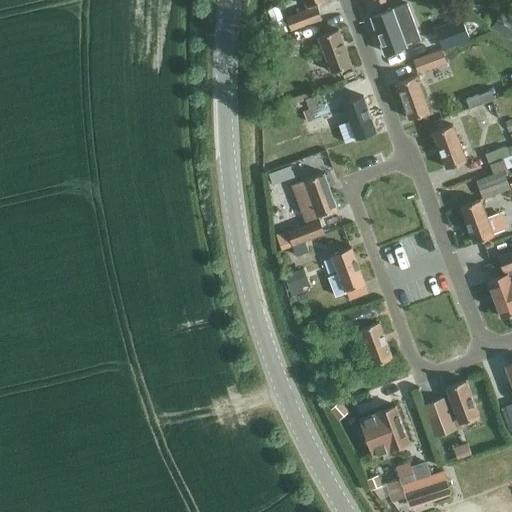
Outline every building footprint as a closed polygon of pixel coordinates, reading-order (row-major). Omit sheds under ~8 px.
[(304,0),(307,6),(308,10),(286,18),(290,30),(320,18),(315,3),(323,0),(304,0)] [(395,8),(371,17),(385,53),(411,43),(420,40),(413,20),(407,3),(395,8)] [(493,25),(511,36),(511,18),(502,11),(493,25)] [(462,19),(435,29),(442,48),(469,38),(462,19)] [(318,36),(332,72),(351,65),(338,29),(318,36)] [(296,53),(290,34),(270,41),(277,60),(296,53)] [(436,52),(414,60),(419,72),(440,64),(446,62),(442,50),(436,52)] [(396,83),(410,119),(429,111),(416,76),(396,83)] [(464,96),(468,105),(493,96),(489,87),(464,96)] [(363,96),(343,103),(356,139),(376,131),(363,96)] [(304,98),(283,106),(286,113),(302,107),(307,120),(305,120),(308,130),(326,124),(322,113),(328,111),(324,100),(307,107),(304,98)] [(433,132),(446,168),(466,160),(453,125),(433,132)] [(505,145),(485,152),(493,173),(503,169),(502,167),(511,163),(511,145),(506,147),(505,145)] [(493,173),(476,179),(482,196),(509,187),(503,169),(493,173)] [(290,243),(291,246),(305,241),(304,240),(323,233),(317,215),(337,208),(324,172),(292,184),(306,220),(281,229),(287,244),(290,243)] [(460,206),(474,242),(494,235),(480,199),(460,206)] [(305,241),(291,246),(293,253),(307,248),(305,241)] [(338,274),(328,277),(336,297),(345,293),(344,291),(364,284),(351,248),(331,255),(338,274)] [(511,251),(499,256),(504,271),(511,268),(511,251)] [(511,279),(510,281),(508,273),(488,281),(501,317),(511,312),(511,279)] [(337,317),(342,329),(371,318),(367,306),(337,317)] [(359,328),(372,364),(392,357),(379,321),(359,328)] [(446,389),(459,424),(478,417),(465,382),(446,389)] [(435,400),(425,404),(437,436),(447,432),(455,429),(443,397),(435,400)] [(360,419),(373,455),(409,442),(396,405),(360,419)] [(467,445),(447,453),(451,464),(471,456),(470,453),(467,445)] [(409,459),(394,464),(399,477),(399,478),(429,469),(426,462),(412,467),(409,459)] [(399,478),(399,477),(384,482),(385,486),(379,488),(381,495),(387,493),(388,497),(403,492),(407,503),(450,488),(443,467),(430,472),(429,469),(399,478)]
